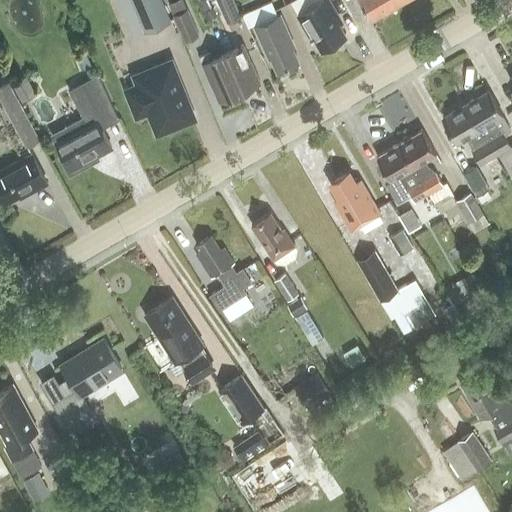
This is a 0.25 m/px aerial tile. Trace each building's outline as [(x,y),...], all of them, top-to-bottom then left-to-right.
[(161,0),(131,0),(145,31),(170,20),(161,0)] [(217,0),(227,22),(241,16),(233,0),(217,0)] [(328,0),(326,0),(298,16),(311,39),(315,37),(322,49),(345,36),(338,23),(341,22),(328,0)] [(359,0),(371,20),(404,1),(402,0),(359,0)] [(187,9),(174,15),(186,41),(199,35),(187,9)] [(294,47),(280,15),(255,27),(269,58),(271,57),(277,71),(299,62),(292,48),(294,47)] [(260,82),(244,46),(223,55),(239,91),(260,82)] [(219,101),(239,91),(223,55),(212,60),(209,52),(199,57),(203,64),(202,64),(219,101)] [(193,118),(171,62),(136,76),(139,86),(128,90),(138,114),(149,110),(158,132),(193,118)] [(102,129),(119,120),(98,74),(69,90),(84,118),(65,128),(65,129),(67,129),(69,134),(56,141),(63,155),(60,156),(70,175),(96,161),(94,157),(112,147),(102,129)] [(27,76),(13,83),(21,99),(35,91),(27,76)] [(0,99),(27,148),(40,141),(8,82),(0,86),(0,99)] [(488,91),(466,104),(495,155),(498,154),(510,147),(502,134),(509,130),(502,116),(502,115),(488,91)] [(466,104),(443,118),(457,142),(468,135),(475,148),(472,150),(480,164),(495,155),(466,104)] [(422,130),(399,143),(428,193),(429,193),(436,205),(453,195),(446,183),(443,185),(435,172),(432,174),(424,161),(436,154),(422,130)] [(410,193),(414,202),(428,193),(399,143),(377,156),(391,180),(386,183),(396,201),(410,193)] [(511,145),(510,147),(498,154),(511,178),(511,177),(511,145)] [(29,192),(47,183),(32,154),(0,171),(0,192),(5,202),(28,190),(29,192)] [(476,196),(488,189),(475,167),(463,174),(476,196)] [(334,202),(351,230),(380,213),(362,181),(355,185),(348,173),(331,182),(341,198),(334,202)] [(456,201),(469,222),(483,214),(471,192),(456,201)] [(401,213),(409,228),(421,222),(413,207),(401,213)] [(295,257),(297,250),(283,229),(282,230),(270,212),(252,224),(276,262),(284,265),(295,257)] [(483,214),(469,222),(474,232),(489,224),(483,214)] [(243,287),(252,282),(243,268),(237,272),(232,265),(234,263),(224,248),(221,250),(211,235),(197,245),(201,251),(196,254),(212,278),(218,274),(225,285),(211,295),(221,310),(222,309),(246,293),(243,287)] [(381,300),(398,290),(374,250),(357,260),(381,300)] [(287,301),(299,293),(285,273),(274,281),(287,301)] [(398,290),(381,300),(392,319),(393,319),(402,335),(412,329),(435,315),(428,303),(415,280),(398,290)] [(265,283),(254,290),(260,300),(271,292),(265,283)] [(478,289),(457,301),(465,315),(486,303),(478,289)] [(193,380),(213,367),(199,346),(203,344),(173,297),(145,315),(175,362),(183,357),(189,367),(186,369),(193,380)] [(287,305),(294,316),(308,308),(301,297),(287,305)] [(76,388),(80,394),(81,394),(122,369),(104,339),(62,365),(76,388)] [(318,372),(294,388),(308,408),(331,393),(318,372)] [(511,400),(505,389),(497,394),(492,385),(489,386),(481,372),(466,380),(470,387),(465,390),(480,418),(490,413),(497,426),(494,428),(503,442),(511,437),(511,400)] [(264,408),(242,374),(218,389),(240,424),(264,408)] [(25,436),(37,430),(13,384),(0,391),(0,429),(8,445),(6,446),(22,476),(41,466),(25,436)] [(76,388),(52,403),(72,435),(97,420),(81,394),(80,394),(76,388)] [(472,432),(443,452),(462,480),(491,460),(472,432)] [(84,433),(68,443),(76,456),(92,446),(84,433)] [(218,464),(226,468),(233,463),(233,454),(225,451),(218,456),(218,464)] [(187,465),(179,452),(154,467),(162,480),(187,465)] [(35,501),(50,494),(38,472),(23,480),(35,501)]
